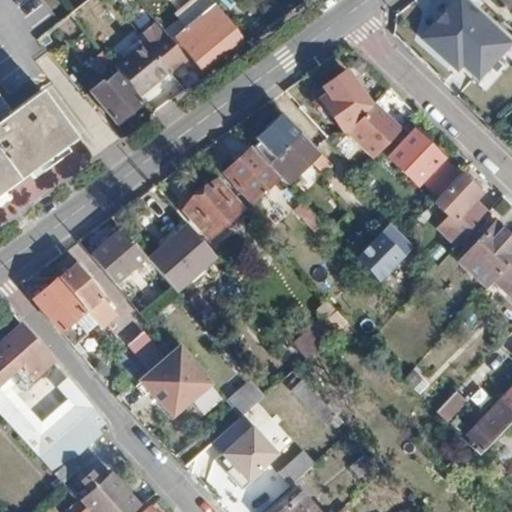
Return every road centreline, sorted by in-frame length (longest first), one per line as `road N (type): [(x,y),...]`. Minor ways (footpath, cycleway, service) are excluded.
road 1 (tertiary): [(0,267),(345,16)]
road 2 (residential): [(0,274),(203,511)]
road 3 (residential): [(511,174),(345,16)]
